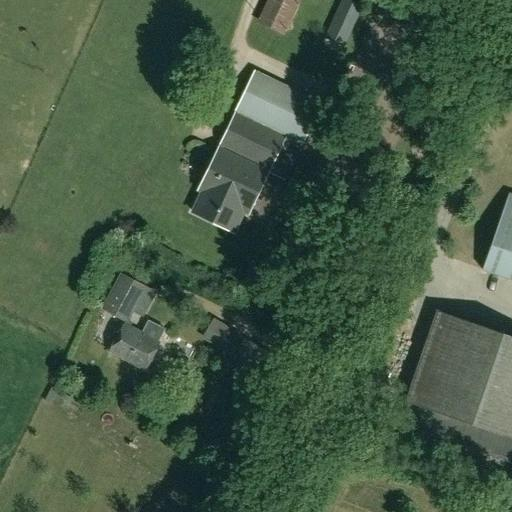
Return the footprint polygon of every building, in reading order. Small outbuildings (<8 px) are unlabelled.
[(297,0),(267,0),(257,25),(284,37),(301,2),(297,0)] [(340,0),(323,38),(343,47),(361,6),(359,5),(360,0),(340,0)] [(219,148),(220,149),(268,174),(283,182),(301,146),(322,103),(254,70),(235,114),(219,148)] [(268,174),(220,149),(199,193),(201,194),(192,213),(233,233),(243,213),(248,216),(268,174)] [(120,273),(100,309),(126,324),(133,312),(142,317),(156,292),(120,273)] [(511,464),(511,339),(439,314),(400,426),(511,464)] [(216,347),(228,327),(213,318),(201,338),(216,347)] [(109,354),(143,372),(158,344),(157,344),(164,331),(148,322),(141,335),(124,326),(109,354)]
